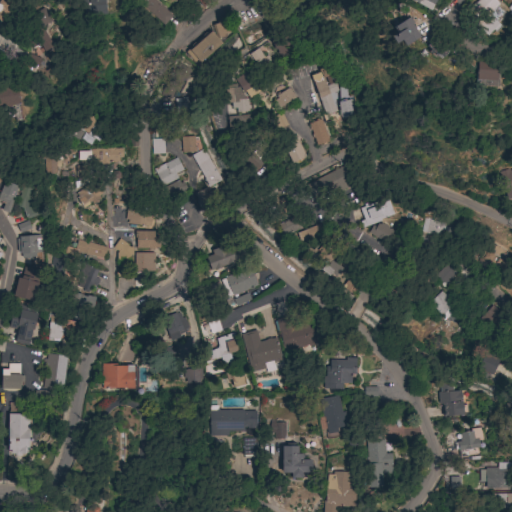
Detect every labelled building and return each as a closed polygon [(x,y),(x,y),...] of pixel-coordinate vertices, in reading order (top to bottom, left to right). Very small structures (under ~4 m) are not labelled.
[(0,0),(11,0),(10,6),(12,7),(1,23),(0,22),(0,0)] [(84,17),(81,0),(104,0),(106,14),(84,17)] [(163,25),(137,0),(154,0),(172,16),(163,25)] [(434,0),(430,11),(410,1),(411,0),(434,0)] [(476,0),(494,0),(498,4),(488,14),(500,26),(494,32),(491,30),(485,36),(474,24),(478,20),(467,10),(476,0)] [(418,37),(404,46),(400,40),(394,44),(390,37),(395,33),(391,27),(408,17),(412,23),(410,24),(418,37)] [(209,25),(216,23),(216,21),(225,19),(229,33),(223,35),(223,36),(226,39),(199,63),(196,60),(194,62),(185,52),(209,30),(209,25)] [(43,51),(38,44),(31,48),(24,36),(41,26),(52,46),(43,51)] [(281,58),(269,41),(283,31),(291,41),(289,42),(294,48),(281,58)] [(422,48),(434,35),(449,48),(436,62),(422,48)] [(263,57),(266,55),(270,61),(254,71),(250,64),(253,62),(248,54),(257,48),(263,57)] [(22,66),(34,72),(39,60),(28,55),(22,66)] [(474,85),(474,74),(475,74),(476,60),(496,62),(495,71),(498,71),(497,87),(474,85)] [(318,70),(328,64),(332,71),(331,71),(335,82),(334,82),(337,91),(329,94),(333,106),(334,106),(336,111),(324,115),(310,76),(319,72),(318,70)] [(234,79),(246,71),(254,83),(255,83),(260,90),(248,98),(244,92),(243,93),(234,79)] [(0,86),(4,86),(3,83),(16,82),(18,103),(0,105),(0,86)] [(247,105),(249,105),(249,109),(247,109),(247,111),(235,112),(235,108),(232,109),(231,101),(226,102),(226,96),(224,96),(223,85),(225,85),(225,84),(229,83),(229,84),(235,84),(235,87),(238,87),(239,92),(242,92),(242,97),(244,97),(244,99),(247,99),(247,105)] [(278,108),(273,100),(277,98),(275,96),(276,95),(275,94),(278,92),(279,93),(288,87),(294,97),(278,108)] [(170,133),(167,99),(186,98),(186,101),(188,101),(189,115),(183,116),(185,132),(170,133)] [(350,99),(351,105),(355,104),(355,108),(351,109),(352,116),(339,118),(338,102),(350,99)] [(291,129),(305,157),(291,164),(268,119),(280,112),(287,126),(286,126),(291,129)] [(87,135),(83,132),(78,140),(76,138),(75,140),(71,137),(70,139),(61,133),(68,123),(74,126),(83,113),(91,116),(95,123),(87,135)] [(249,115),(250,128),(227,130),(226,116),(249,115)] [(328,141),(316,146),(308,123),(320,119),(328,141)] [(180,137),(193,136),(194,152),(181,153),(180,137)] [(163,154),(152,154),(151,140),(162,139),(163,154)] [(90,151),(90,149),(121,148),(121,158),(118,158),(118,162),(108,163),(108,164),(100,165),(100,162),(92,163),(92,160),(77,160),(77,152),(90,151)] [(243,160),(254,148),(265,159),(254,171),(243,160)] [(220,180),(207,187),(203,180),(204,179),(191,155),(202,149),(220,180)] [(44,167),(43,167),(43,152),(60,152),(61,160),(59,160),(59,167),(55,167),(55,174),(44,174),(44,167)] [(176,157),(182,170),(175,174),(177,178),(161,186),(153,169),(176,157)] [(343,166),(346,172),(344,173),(350,186),(315,204),(306,186),(312,183),(311,182),(343,166)] [(511,198),(506,200),(498,171),(508,168),(508,170),(511,169),(511,198)] [(179,183),(182,181),(187,192),(165,203),(159,189),(178,180),(179,183)] [(0,189),(3,181),(17,186),(13,196),(14,197),(7,213),(1,211),(3,203),(0,202),(0,189)] [(93,182),(101,194),(98,196),(99,199),(91,204),(88,201),(81,206),(76,198),(77,192),(93,182)] [(15,206),(21,186),(30,189),(27,198),(30,199),(33,207),(38,205),(41,214),(26,219),(22,209),(15,206)] [(364,206),(363,204),(368,202),(368,205),(387,198),(393,215),(380,219),(380,221),(361,228),(359,222),(363,221),(359,208),(364,206)] [(266,226),(259,212),(277,202),(279,205),(282,203),(287,212),(284,213),(285,216),(266,226)] [(127,224),(127,220),(125,220),(126,208),(147,211),(147,216),(151,217),(149,227),(127,224)] [(283,237),(277,225),(293,216),(299,228),(283,237)] [(445,223),(441,237),(425,232),(420,230),(424,217),(445,223)] [(29,231),(26,222),(16,225),(19,234),(29,231)] [(388,244),(367,233),(371,225),(375,227),(377,223),(379,225),(380,223),(388,227),(387,228),(389,229),(390,228),(395,231),(388,244)] [(320,224),(321,227),(323,226),(326,234),(305,242),(303,239),(299,241),(296,233),(320,224)] [(153,231),(153,237),(158,237),(158,248),(135,248),(135,238),(134,238),(134,231),(153,231)] [(40,251),(19,253),(19,251),(16,252),(16,239),(18,239),(18,236),(39,235),(40,251)] [(126,243),(125,244),(128,247),(131,247),(132,255),(129,255),(129,262),(116,262),(116,252),(117,252),(117,251),(112,248),(118,238),(126,243)] [(106,248),(103,259),(80,252),(79,258),(63,253),(65,246),(74,249),(77,240),(85,242),(85,241),(106,248)] [(325,261),(322,265),(316,260),(318,258),(314,255),(325,241),(338,251),(328,263),(325,261)] [(205,257),(212,254),(210,250),(224,245),(226,249),(232,247),(237,260),(210,270),(205,257)] [(478,247),(493,255),(493,256),(507,264),(501,275),(480,263),(483,257),(475,252),(478,247)] [(361,249),(363,264),(351,266),(349,251),(361,249)] [(153,253),(153,271),(133,271),(134,253),(153,253)] [(55,256),(55,259),(61,259),(61,273),(51,273),(51,256),(55,256)] [(320,269),(325,264),(327,265),(335,256),(339,259),(336,263),(342,268),(334,277),(330,274),(328,276),(320,269)] [(447,281),(441,275),(440,276),(437,273),(447,262),(457,271),(447,281)] [(98,270),(94,278),(98,279),(95,286),(91,285),(90,288),(74,282),(82,263),(98,270)] [(254,278),(255,278),(256,282),(256,283),(256,285),(232,296),(231,295),(227,297),(219,280),(224,278),(224,277),(249,266),(254,278)] [(351,274),(362,282),(351,295),(341,287),(351,274)] [(20,278),(21,275),(32,278),(31,281),(35,282),(30,301),(12,296),(17,278),(20,278)] [(441,291),(445,296),(447,295),(449,298),(448,299),(457,309),(452,314),(449,312),(448,313),(446,310),(440,315),(428,302),(441,291)] [(92,308),(83,306),(82,311),(72,310),(75,293),(94,297),(92,308)] [(235,307),(248,302),(246,296),(233,300),(235,307)] [(356,320),(363,306),(353,300),(345,315),(356,320)] [(493,303),(502,311),(487,327),(478,319),(493,303)] [(32,330),(31,329),(27,345),(14,342),(17,330),(8,328),(12,311),(15,312),(17,304),(31,308),(30,312),(36,313),(32,330)] [(175,314),(179,312),(181,318),(183,317),(186,323),(184,324),(188,332),(172,339),(163,318),(174,312),(175,314)] [(48,322),(49,322),(48,322),(49,316),(63,317),(63,319),(73,322),(73,324),(78,325),(74,342),(59,338),(57,341),(46,341),(48,322)] [(202,325),(205,324),(204,321),(216,317),(221,331),(206,337),(202,325)] [(288,317),(291,325),(304,321),(305,327),(310,326),(315,344),(309,346),(310,350),(302,353),(300,347),(284,352),(275,320),(288,317)] [(255,330),(258,342),(265,340),(266,339),(269,338),(270,339),(275,337),(280,355),(279,356),(280,361),(276,363),(276,361),(272,362),(274,370),(265,372),(264,369),(250,372),(240,334),(255,330)] [(218,338),(218,337),(226,335),(225,335),(233,333),(234,339),(237,351),(229,353),(231,362),(222,364),(220,357),(210,360),(208,351),(213,350),(213,349),(216,348),(217,346),(216,339),(218,338)] [(484,352),(499,359),(491,375),(477,368),(484,352)] [(62,388),(43,386),(45,368),(41,367),(42,358),(45,359),(46,354),(65,356),(62,388)] [(355,377),(351,377),(350,384),(341,383),(341,390),(322,389),(323,378),(325,378),(325,366),(328,367),(329,362),(333,362),(333,360),(345,360),(345,357),(355,358),(355,377)] [(0,389),(1,369),(7,370),(7,363),(19,364),(19,375),(20,375),(20,376),(22,376),(22,381),(19,381),(19,389),(18,389),(18,390),(13,391),(9,391),(5,391),(1,389),(0,389)] [(199,379),(199,383),(196,383),(196,387),(192,387),(192,383),(186,383),(185,376),(183,376),(183,370),(185,370),(185,369),(192,369),(192,364),(201,363),(201,379),(199,379)] [(101,377),(100,377),(100,364),(116,364),(116,366),(133,365),(133,389),(125,389),(125,388),(101,388),(101,377)] [(232,387),(230,379),(226,380),(224,373),(240,368),(244,384),(232,387)] [(451,391),(458,390),(459,405),(466,405),(466,414),(442,416),(441,405),(439,405),(439,404),(438,404),(437,392),(442,392),(441,383),(451,387),(451,391)] [(347,426),(336,428),(336,432),(325,434),(324,429),(321,430),(320,427),(319,428),(317,418),(321,417),(318,399),(338,395),(341,412),(344,411),(347,426)] [(243,410),(243,411),(255,411),(255,428),(246,428),(246,427),(243,427),(243,431),(227,432),(227,436),(208,436),(208,410),(243,410)] [(7,413),(28,414),(28,450),(23,450),(23,454),(10,454),(10,450),(7,450),(7,413)] [(285,439),(273,439),(273,433),(269,433),(269,420),(283,420),(283,422),(285,422),(285,439)] [(480,427),(481,440),(477,440),(478,447),(476,447),(477,454),(459,456),(457,449),(454,450),(453,442),(459,441),(459,439),(460,439),(459,433),(469,431),(469,429),(480,427)] [(347,433),(358,434),(358,446),(347,446),(347,433)] [(384,454),(390,453),(391,473),(380,474),(381,487),(367,488),(365,464),(367,464),(365,437),(379,436),(380,439),(383,439),(384,454)] [(256,437),(256,455),(242,455),(241,438),(256,437)] [(285,446),(285,443),(295,443),(295,446),(297,446),(297,454),(303,454),(303,460),(310,460),(310,473),(301,473),(301,478),(290,478),(290,473),(281,473),(281,446),(285,446)] [(495,445),(511,446),(511,457),(495,456),(495,445)] [(496,468),(496,463),(511,463),(511,468),(511,488),(484,488),(484,468),(496,468)] [(321,511),(322,501),(324,501),(326,474),(332,475),(332,471),(352,473),(351,489),(355,489),(355,495),(362,496),(362,508),(338,506),(338,511),(321,511)] [(511,493),(511,508),(504,508),(495,508),(495,500),(489,500),(489,494),(511,493)]
